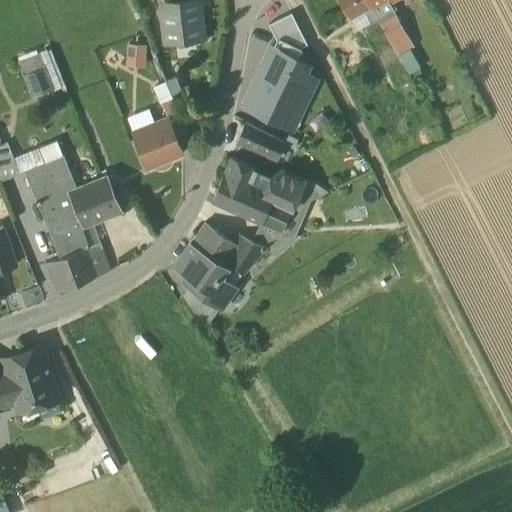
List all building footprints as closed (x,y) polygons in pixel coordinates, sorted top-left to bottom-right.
[(197,0),(157,5),(162,44),(205,39),(199,0),(197,0)] [(340,0),(350,16),(363,9),(370,5),(366,0),(340,0)] [(379,0),(370,5),(378,19),(393,10),(391,6),(392,6),(389,1),(391,0),(379,0)] [(370,5),(363,9),(371,23),(378,19),(370,5)] [(362,28),(371,23),(363,9),(350,16),(357,29),(362,28)] [(399,22),(393,10),(378,19),(384,30),(398,23),(399,22)] [(276,41),(273,47),(296,58),(301,47),(307,45),(291,12),(268,24),(276,41)] [(368,39),(369,39),(384,30),(378,19),(371,23),(362,28),(368,39)] [(384,30),(390,40),(403,33),(398,23),(384,30)] [(369,39),(374,48),(390,40),(384,30),(369,39)] [(399,56),(390,40),(374,48),(384,65),(399,56)] [(145,69),(146,46),(126,45),(125,68),(145,69)] [(273,47),(271,46),(257,75),(265,79),(251,110),(280,123),(294,93),(306,98),(316,79),(304,73),(308,64),(296,58),(273,47)] [(408,47),(399,52),(409,70),(418,65),(408,47)] [(47,49),(39,52),(45,67),(53,89),(61,86),(47,49)] [(17,61),(23,76),(45,67),(39,52),(17,61)] [(384,65),(396,85),(411,77),(399,56),(384,65)] [(53,89),(45,67),(23,76),(31,98),(53,89)] [(243,106),(251,110),(265,79),(257,75),(243,106)] [(166,84),(171,97),(181,92),(175,80),(166,84)] [(161,104),(172,99),(171,97),(166,84),(165,82),(152,87),(159,104),(161,104)] [(294,93),(280,123),(292,129),(306,98),(294,93)] [(168,118),(175,136),(186,132),(172,99),(161,104),(167,118),(168,118)] [(127,118),(133,133),(147,127),(155,123),(149,109),(127,118)] [(134,138),(147,168),(182,153),(175,136),(168,118),(167,118),(155,123),(147,127),(147,133),(134,138)] [(237,143),(265,155),(274,137),(247,123),(237,143)] [(147,133),(147,127),(133,133),(134,138),(147,133)] [(284,142),(274,137),(265,155),(276,160),(284,142)] [(57,140),(38,148),(45,163),(63,156),(57,140)] [(0,181),(21,173),(14,157),(7,142),(2,144),(0,145),(0,181)] [(25,171),(45,163),(38,148),(14,157),(21,173),(25,171)] [(81,227),(82,227),(67,191),(77,187),(64,156),(63,156),(45,163),(25,171),(60,259),(89,248),(81,227)] [(231,158),(225,172),(255,185),(262,171),(231,158)] [(283,163),(277,177),(300,187),(304,177),(306,173),(283,163)] [(291,209),(300,187),(277,177),(262,171),(255,185),(243,213),(262,221),(271,200),(291,209)] [(243,213),(255,185),(225,172),(213,201),(243,213)] [(101,177),(77,187),(67,191),(82,227),(123,210),(107,175),(101,177)] [(300,187),(291,209),(310,200),(332,189),(317,179),(304,177),(300,187)] [(262,221),(281,229),(291,209),(271,200),(262,221)] [(281,229),(274,237),(294,236),(310,200),(291,209),(281,229)] [(254,240),(267,246),(274,237),(281,229),(262,221),(257,232),(254,240)] [(205,224),(191,243),(227,264),(228,261),(243,273),(251,263),(241,253),(251,239),(239,234),(234,243),(205,224)] [(2,227),(0,228),(0,270),(15,266),(2,227)] [(274,237),(267,246),(275,254),(296,236),(294,236),(274,237)] [(241,253),(251,263),(267,246),(254,240),(251,239),(241,253)] [(220,275),(227,264),(191,243),(172,266),(184,275),(193,281),(188,287),(219,308),(234,285),(220,275)] [(99,244),(90,247),(99,275),(109,272),(99,244)] [(56,292),(99,275),(90,247),(89,248),(60,259),(46,265),(56,292)] [(193,281),(184,275),(180,281),(188,287),(193,281)] [(5,297),(11,313),(44,301),(38,285),(5,297)] [(182,295),(204,328),(219,308),(188,287),(182,295)] [(36,405),(57,399),(59,398),(43,345),(8,356),(11,365),(5,367),(6,371),(16,403),(33,398),(36,405)] [(11,365),(8,356),(2,357),(5,367),(11,365)] [(0,408),(16,403),(6,371),(0,372),(0,408)] [(33,398),(16,403),(18,411),(36,405),(33,398)] [(61,413),(57,399),(36,405),(40,419),(61,413)]
